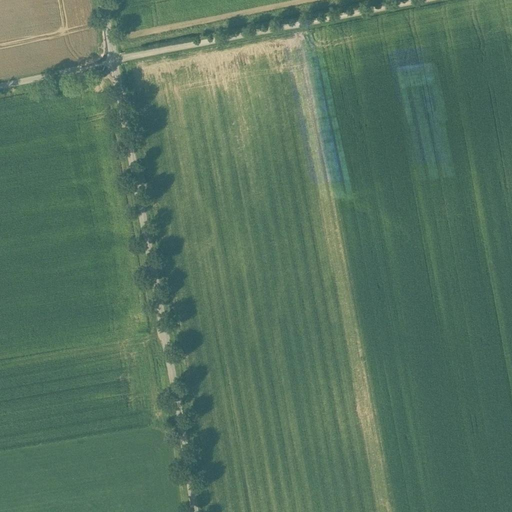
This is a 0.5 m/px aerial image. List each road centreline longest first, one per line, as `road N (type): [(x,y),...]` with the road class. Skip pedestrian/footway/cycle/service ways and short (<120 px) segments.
road 1 (unclassified): [(112,57),(194,511)]
road 2 (unclassified): [(399,0),(112,57)]
